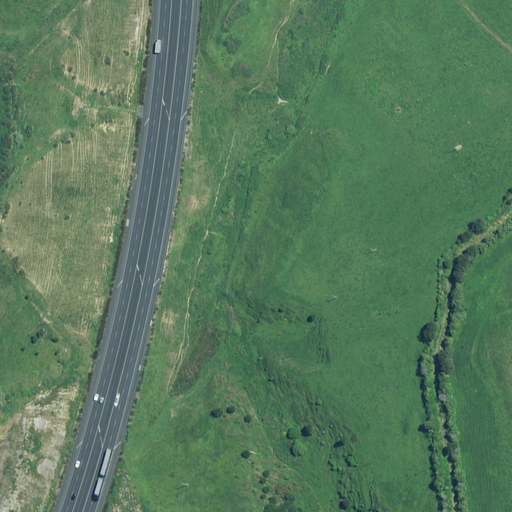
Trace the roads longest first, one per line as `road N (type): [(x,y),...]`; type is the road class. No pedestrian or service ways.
road 1 (motorway): [(64,511),(124,296),(164,0)]
road 2 (motorway): [(186,0),(149,280),(87,511)]
road 3 (unclassified): [(455,511),(438,380),(450,285),(466,249),(511,210)]
